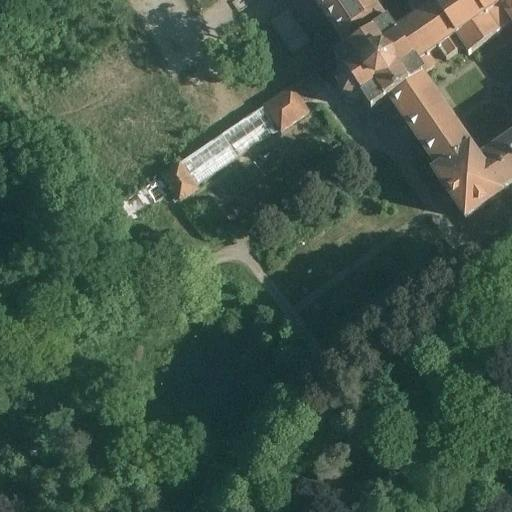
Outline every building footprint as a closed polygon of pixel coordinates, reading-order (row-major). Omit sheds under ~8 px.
[(511,0),(314,0),(350,52),(336,61),(344,74),(342,76),(339,89),(347,101),(361,104),(364,102),(373,115),(391,102),(439,172),(434,175),(466,222),(504,197),(502,193),(511,186),(511,0)] [(270,24),(292,56),(310,43),(288,11),(270,24)] [(242,44),(250,56),(262,47),(256,39),(250,38),(242,44)] [(263,109),(281,135),(309,115),(292,89),(263,109)] [(179,205),(198,191),(180,165),(110,214),(120,229),(172,194),(179,205)]
